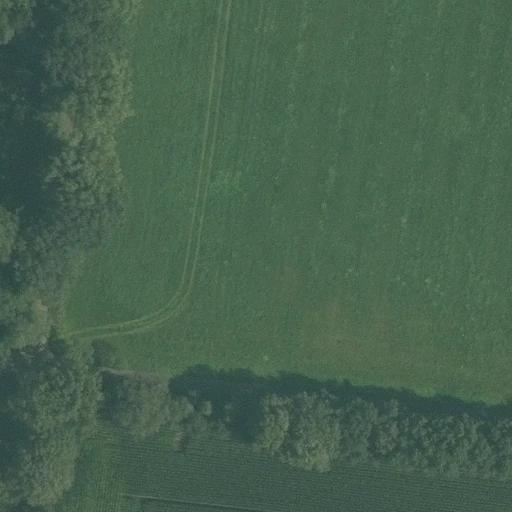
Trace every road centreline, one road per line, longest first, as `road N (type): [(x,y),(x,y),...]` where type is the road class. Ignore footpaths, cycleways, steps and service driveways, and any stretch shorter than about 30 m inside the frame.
road 1 (unclassified): [(34,366),(511,420)]
road 2 (unclassified): [(34,366),(87,0)]
road 3 (unclassified): [(13,511),(34,366)]
